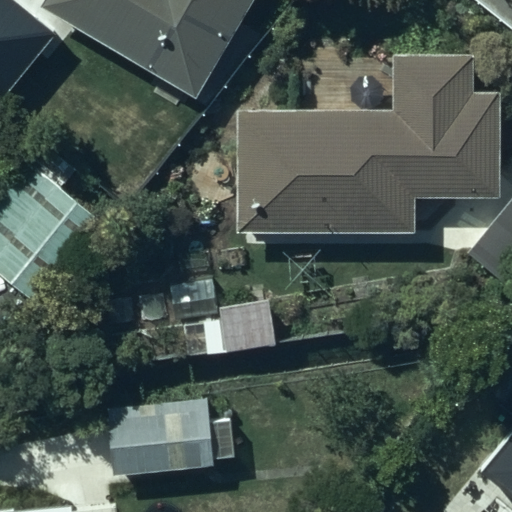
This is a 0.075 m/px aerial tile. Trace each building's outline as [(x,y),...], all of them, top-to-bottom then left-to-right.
[(54,0),(43,19),(200,107),(260,0),(54,0)] [(7,80),(38,34),(0,9),(0,107),(78,173),(99,147),(7,80)] [(466,67),(337,73),(335,123),(235,124),(238,247),(410,247),(411,214),(497,215),(501,100),(470,104),(466,67)] [(104,238),(31,175),(0,211),(0,285),(36,317),(104,238)] [(511,204),(476,252),(511,279),(511,204)] [(511,298),(460,365),(511,405),(511,298)] [(267,318),(223,324),(228,360),(272,354),(267,318)] [(212,480),(206,410),(108,419),(114,489),(212,480)] [(511,511),(511,452),(479,488),(507,511),(511,511)]
